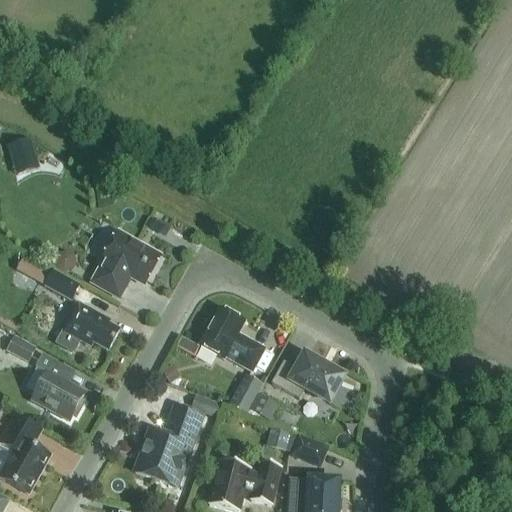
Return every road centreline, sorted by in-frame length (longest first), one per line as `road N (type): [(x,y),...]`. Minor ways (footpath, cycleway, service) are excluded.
road 1 (unclassified): [(371,511),(392,374),(207,265),(66,511)]
road 2 (unknown): [(392,374),(511,427)]
